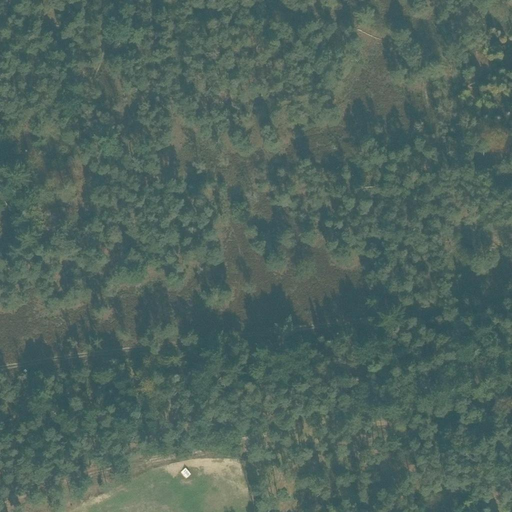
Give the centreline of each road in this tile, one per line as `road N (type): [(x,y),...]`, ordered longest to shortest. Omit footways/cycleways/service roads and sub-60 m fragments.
road 1 (track): [(0,366),(289,331),(511,292)]
road 2 (track): [(0,273),(54,264),(83,248),(77,221),(97,158),(85,108),(110,0)]
